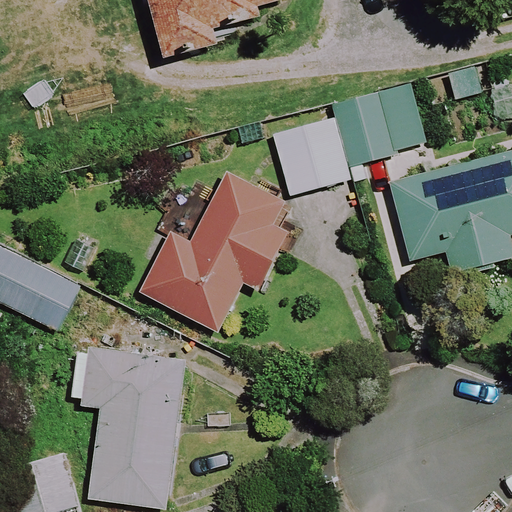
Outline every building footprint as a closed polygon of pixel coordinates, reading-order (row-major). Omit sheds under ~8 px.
[(258,12),(298,3),(297,0),(112,0),(119,28),(156,20),(167,63),(220,50),(216,33),(260,22),(258,12)] [(429,148),(411,88),(334,112),(353,171),(429,148)] [(351,185),(334,122),(275,137),(292,201),(351,185)] [(511,160),(394,189),(412,265),(447,256),(452,278),(511,262),(511,160)] [(288,206),(259,192),(230,177),(219,198),(198,187),(142,297),(221,337),(246,288),(263,296),(294,236),(277,228),(288,206)] [(171,511),(190,361),(81,347),(74,407),(103,411),(92,504),(161,511),(171,511)] [(80,511),(71,457),(8,468),(16,511),(80,511)]
